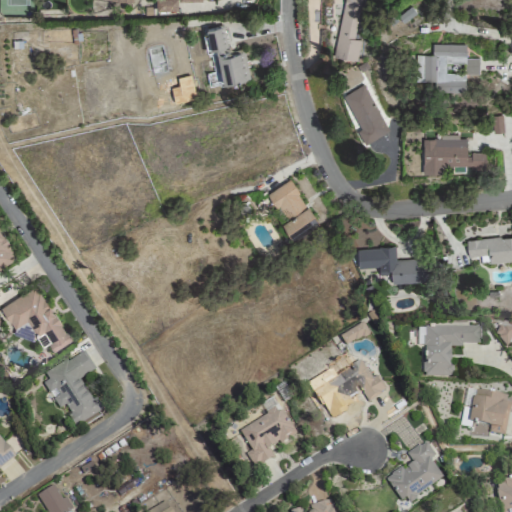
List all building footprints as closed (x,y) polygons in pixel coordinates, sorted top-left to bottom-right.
[(176,0),(155,0),(156,11),(177,10),(176,0)] [(361,0),(343,0),(333,57),(356,61),(360,40),(354,39),(361,0)] [(416,52),(415,84),(464,85),(465,70),(478,71),(478,55),(465,55),(465,42),(432,41),(432,52),(416,52)] [(342,94),(366,142),(387,131),(364,83),(342,94)] [(492,132),(502,132),(502,116),(491,116),(492,132)] [(423,173),(442,173),(442,167),(485,167),(485,152),(467,152),(467,137),(422,137),(423,173)] [(268,192),(285,221),(281,223),(291,240),(317,225),(290,179),(268,192)] [(0,268),(16,259),(0,231),(0,268)] [(511,236),(466,240),(467,256),(489,255),(489,263),(511,261),(511,236)] [(430,282),(429,258),(395,259),(395,247),(357,248),(358,267),(378,267),(378,275),(391,274),(391,284),(430,282)] [(0,305),(0,306),(12,329),(28,321),(41,347),(49,343),(53,351),(68,343),(39,286),(0,305)] [(343,347),(368,335),(363,324),(338,336),(343,347)] [(451,376),(451,345),(479,345),(479,327),(422,327),(423,376),(451,376)] [(511,327),(498,327),(498,345),(511,345),(511,327)] [(72,427),(102,410),(94,397),(89,400),(77,380),(94,369),(83,350),(44,373),(47,379),(42,383),(49,396),(50,396),(58,409),(64,405),(70,414),(66,417),(72,427)] [(370,379),(360,361),(329,379),(325,373),(314,379),(334,414),(363,397),(366,402),(385,390),(377,375),(370,379)] [(459,426),(472,428),(471,432),(487,435),(487,432),(503,435),(510,397),(466,389),(459,426)] [(237,432),(250,452),(245,454),(254,468),(273,457),(268,449),(294,433),(279,407),(237,432)] [(0,466),(13,457),(0,439),(0,466)] [(385,479),(402,504),(442,478),(429,459),(434,455),(425,442),(405,454),(411,462),(385,479)] [(511,511),(511,478),(493,483),(500,511),(511,511)] [(68,511),(68,510),(71,508),(65,497),(61,500),(52,485),(35,495),(45,511),(68,511)] [(289,511),(332,511),(330,500),(309,505),(310,511),(300,511),(300,509),(289,511)] [(170,511),(165,501),(144,511),(170,511)]
